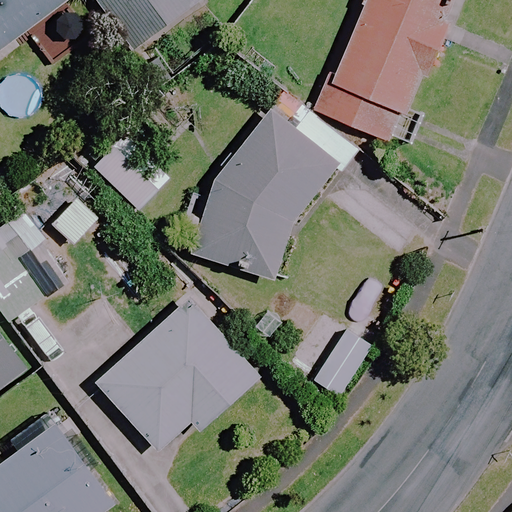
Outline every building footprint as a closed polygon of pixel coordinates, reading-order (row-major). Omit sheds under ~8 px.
[(0,0),(0,55),(73,1),(72,0),(0,0)] [(201,0),(93,0),(109,20),(136,54),(203,1),(201,0)] [(454,0),(366,0),(316,112),(393,147),(446,31),(441,29),(454,0)] [(301,135),(266,113),(188,241),(262,286),(347,145),(309,122),(301,135)] [(62,288),(14,221),(0,230),(0,310),(10,325),(62,288)] [(350,308),(314,286),(291,321),(328,344),(350,308)] [(261,377),(188,299),(95,385),(161,455),(193,425),(201,433),(261,377)] [(375,334),(351,321),(320,376),(344,389),(375,334)] [(0,392),(28,371),(0,335),(0,392)] [(0,511),(110,511),(117,507),(59,427),(0,469),(0,511)]
